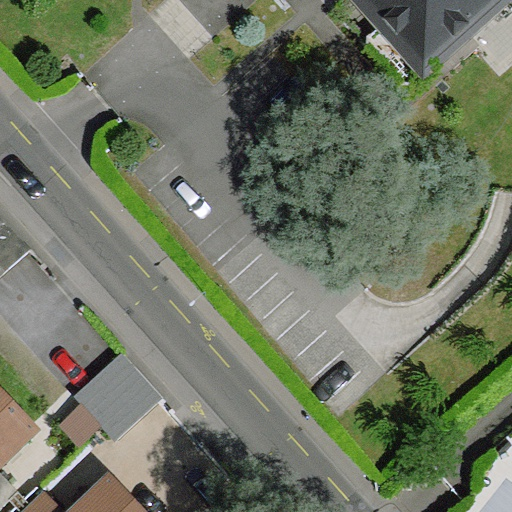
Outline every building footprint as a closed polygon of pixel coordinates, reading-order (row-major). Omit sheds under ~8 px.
[(505,0),(354,0),(427,76),(508,3),(505,0)] [(0,264),(8,273),(32,252),(0,215),(0,264)] [(0,279),(8,273),(0,264),(0,279)] [(100,378),(140,421),(162,401),(123,357),(100,378)] [(100,378),(78,400),(105,429),(117,443),(140,421),(100,378)] [(35,432),(0,395),(0,465),(23,443),(35,432)] [(46,468),(23,443),(0,465),(0,473),(20,493),(46,468)] [(0,473),(0,511),(20,493),(0,473)] [(80,511),(140,511),(112,482),(80,511)] [(61,511),(42,492),(20,511),(61,511)]
